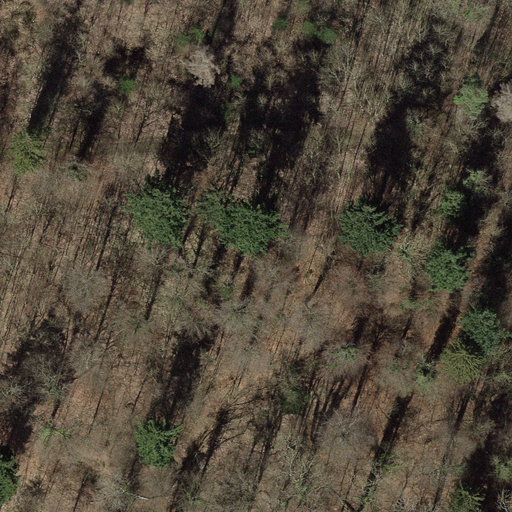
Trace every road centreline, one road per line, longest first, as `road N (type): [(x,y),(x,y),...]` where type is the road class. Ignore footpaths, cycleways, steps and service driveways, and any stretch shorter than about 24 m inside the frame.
road 1 (track): [(511,90),(364,132),(0,150)]
road 2 (track): [(511,55),(423,21),(395,0)]
